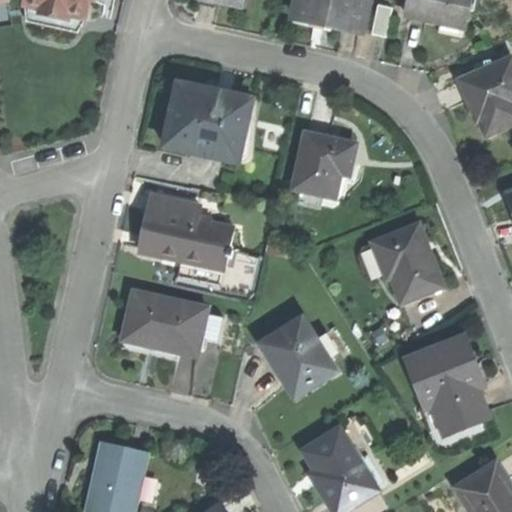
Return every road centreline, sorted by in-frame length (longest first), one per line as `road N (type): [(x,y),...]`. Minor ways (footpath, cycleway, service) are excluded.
road 1 (residential): [(511,329),(420,115),(365,76),(141,29)]
road 2 (residential): [(67,387),(227,424),(260,454),(288,511)]
road 3 (residential): [(113,170),(67,387)]
road 4 (residential): [(141,29),(113,170)]
road 5 (residential): [(24,427),(0,287)]
